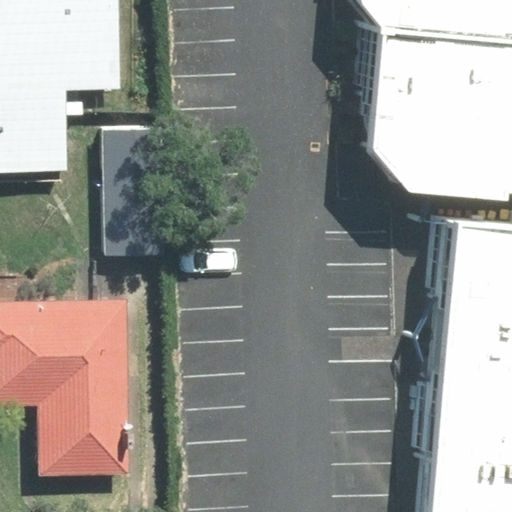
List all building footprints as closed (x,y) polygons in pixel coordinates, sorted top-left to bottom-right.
[(124,84),(122,0),(0,0),(0,164),(71,163),(70,85),(124,84)] [(511,202),(511,0),(324,0),(343,22),(336,147),(380,192),(511,202)] [(166,123),(105,125),(108,250),(168,249),(166,123)] [(511,511),(511,215),(422,207),(392,511),(511,511)] [(132,470),(130,294),(0,295),(0,400),(40,400),(41,471),(132,470)]
